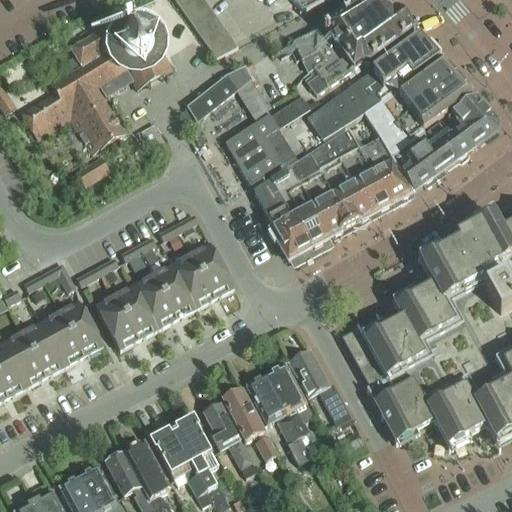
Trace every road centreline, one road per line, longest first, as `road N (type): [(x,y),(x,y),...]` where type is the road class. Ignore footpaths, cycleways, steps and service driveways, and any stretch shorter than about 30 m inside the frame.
road 1 (residential): [(270,324),(188,183),(65,249),(16,234),(0,206)]
road 2 (residential): [(0,473),(270,324)]
road 3 (residential): [(299,304),(433,222),(511,162)]
road 4 (residential): [(412,511),(299,304)]
